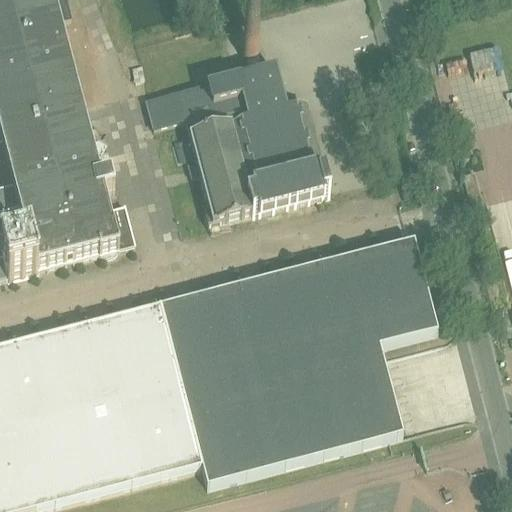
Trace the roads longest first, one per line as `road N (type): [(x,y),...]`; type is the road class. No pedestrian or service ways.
road 1 (unclassified): [(0,319),(453,195)]
road 2 (unclassified): [(511,421),(453,195)]
road 3 (unclassified): [(453,195),(401,0)]
